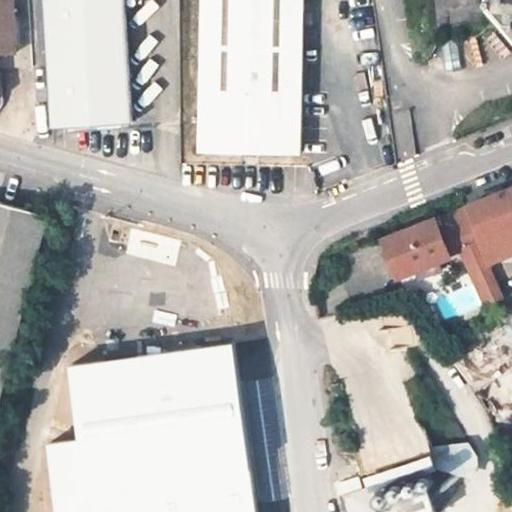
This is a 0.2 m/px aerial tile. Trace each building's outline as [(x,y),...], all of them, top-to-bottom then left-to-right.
[(0,0),(0,84),(7,86),(5,62),(5,46),(27,45),(24,0),(0,0)] [(44,60),(40,0),(24,0),(27,45),(5,46),(5,62),(44,60)] [(54,0),(62,117),(141,114),(133,0),(54,0)] [(315,0),(213,0),(213,139),(314,140),(315,0)] [(511,0),(495,0),(493,6),(511,29),(511,0)] [(411,263),(428,256),(448,249),(462,244),(474,240),(486,235),(497,231),(503,249),(511,245),(511,181),(398,226),(411,263)] [(0,418),(55,204),(0,189),(0,418)] [(474,240),(494,295),(506,291),(495,262),(503,249),(497,231),(474,240)] [(452,259),(448,249),(428,256),(431,266),(452,259)] [(256,511),(230,345),(69,372),(81,445),(49,449),(58,511),(256,511)] [(437,458),(380,474),(385,490),(441,475),(437,458)]
